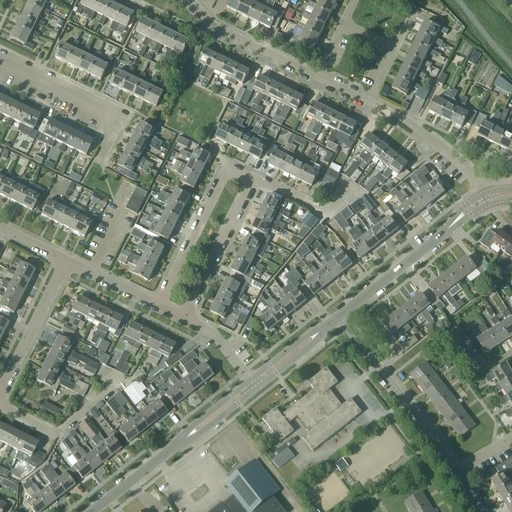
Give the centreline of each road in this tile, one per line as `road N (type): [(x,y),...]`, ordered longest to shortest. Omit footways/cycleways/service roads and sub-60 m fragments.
road 1 (residential): [(454,471),(338,317)]
road 2 (residential): [(157,307),(227,165),(254,178)]
road 3 (residential): [(98,159),(118,122),(0,64)]
road 4 (residential): [(183,319),(254,178)]
road 5 (residential): [(484,194),(448,153),(368,102)]
road 6 (residential): [(0,393),(65,261)]
road 7 (tertiary): [(338,317),(438,237)]
road 8 (residential): [(316,77),(203,18)]
